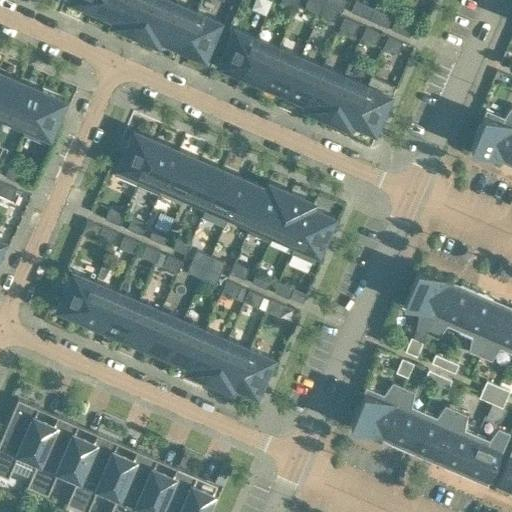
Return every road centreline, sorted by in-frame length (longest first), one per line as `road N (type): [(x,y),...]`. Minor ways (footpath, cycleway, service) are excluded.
road 1 (residential): [(0,327),(298,461)]
road 2 (residential): [(113,66),(414,191)]
road 3 (residential): [(414,191),(298,461)]
road 4 (residential): [(113,66),(0,327)]
road 5 (residential): [(496,0),(414,191)]
road 6 (residential): [(0,18),(113,66)]
